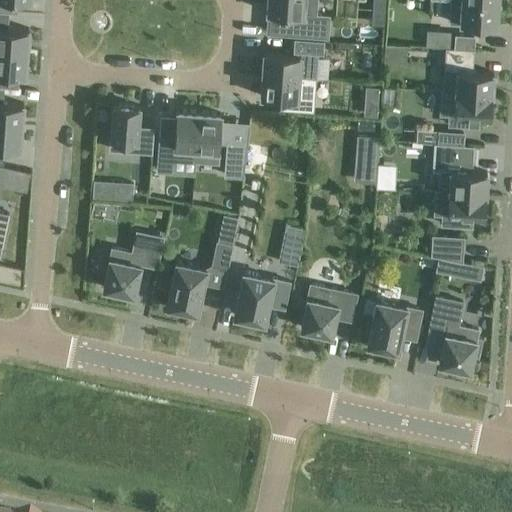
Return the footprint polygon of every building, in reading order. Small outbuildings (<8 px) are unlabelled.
[(0,0),(0,10),(8,11),(13,12),(14,0),(0,0)] [(267,0),(267,12),(286,13),(284,34),(328,37),(330,14),(315,13),(315,0),(267,0)] [(498,1),(476,0),(451,0),(450,22),(496,25),(498,1)] [(0,48),(27,50),(28,28),(6,27),(8,11),(0,10),(0,48)] [(453,34),(452,47),(473,49),(474,36),(453,34)] [(323,40),(295,38),(294,50),(322,52),(323,40)] [(452,47),(446,47),(443,90),(441,90),(441,91),(492,94),(493,72),(471,70),(473,49),(452,47)] [(0,80),(1,73),(25,74),(27,50),(0,48),(0,80)] [(264,51),(262,74),(299,76),(311,77),(312,56),(300,55),(300,54),(264,51)] [(262,74),(260,96),(281,97),(280,107),(312,110),(315,78),(316,78),(316,77),(311,77),(299,76),(262,74)] [(0,123),(21,125),(23,103),(2,101),(3,86),(0,86),(0,123)] [(492,94),(441,91),(440,113),(449,114),(448,124),(477,125),(478,116),(490,116),(492,94)] [(139,105),(113,103),(110,149),(152,151),(154,127),(138,126),(139,105)] [(198,111),(177,110),(175,134),(159,133),(157,157),(195,160),(198,111)] [(221,113),(198,111),(195,160),(217,161),(221,113)] [(0,123),(0,163),(3,164),(5,146),(20,147),(21,125),(0,123)] [(463,132),(439,130),(438,143),(462,144),(463,132)] [(360,133),(358,182),(399,184),(400,161),(380,161),(381,134),(360,133)] [(247,143),(227,142),(225,174),(244,176),(247,143)] [(438,143),(434,142),(433,169),(440,170),(439,190),(485,193),(487,171),(471,170),(472,145),(462,144),(438,143)] [(108,177),(93,176),(92,193),(107,194),(108,177)] [(484,216),(485,193),(439,190),(436,190),(434,213),(442,213),(442,223),(471,225),(472,215),(484,216)] [(0,210),(0,245),(1,246),(8,213),(0,210)] [(286,225),(279,261),(297,264),(305,229),(286,225)] [(112,247),(103,287),(134,294),(140,263),(157,267),(163,236),(136,230),(136,231),(132,251),(112,247)] [(462,237),(433,235),(431,255),(461,261),(462,237)] [(232,244),(216,241),(212,264),(227,267),(232,244)] [(206,267),(176,261),(166,305),(197,311),(206,267)] [(243,271),(234,315),(264,321),(268,304),(284,307),(289,281),(243,271)] [(310,283),(301,327),(331,334),(335,316),(351,319),(356,293),(310,283)] [(436,295),(430,321),(447,325),(439,363),(469,369),(478,329),(458,324),(463,301),(436,295)] [(379,299),(369,344),(400,350),(404,331),(419,334),(424,309),(379,299)]
